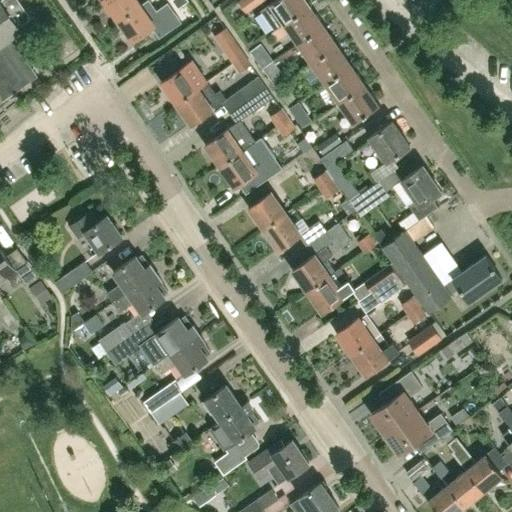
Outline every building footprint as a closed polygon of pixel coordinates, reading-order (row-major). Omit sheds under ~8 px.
[(37,75),(11,38),(20,31),(18,27),(31,18),(18,0),(0,0),(0,101),(1,101),(37,75)] [(103,0),(117,19),(140,4),(136,0),(103,0)] [(149,0),(145,0),(140,4),(117,19),(132,40),(151,26),(159,38),(182,22),(168,2),(156,10),(149,0)] [(188,1),(187,0),(171,0),(177,8),(188,1)] [(238,0),(235,2),(243,13),(262,0),(238,0)] [(311,4),(307,0),(273,0),(269,3),(283,23),(311,4)] [(226,29),(242,23),(234,4),(219,10),(226,29)] [(297,43),(324,24),(311,4),(283,23),(283,24),(272,31),(278,40),(289,32),(297,43)] [(338,44),(324,24),(297,43),(310,63),(338,44)] [(221,44),(233,62),(244,55),(239,48),(232,37),(221,44)] [(248,50),(260,68),(271,61),(259,43),(248,50)] [(324,83),(352,64),(338,44),(310,63),(324,83)] [(250,63),(244,55),(233,62),(239,71),(250,63)] [(175,102),(207,80),(192,59),(161,81),(175,102)] [(262,68),(276,88),(288,80),(273,60),(262,68)] [(338,103),(365,84),(352,64),(324,83),(338,103)] [(142,68),(113,90),(124,105),(153,84),(142,68)] [(265,86),(258,75),(237,89),(245,101),(265,86)] [(214,108),(226,99),(220,90),(215,93),(207,82),(208,81),(207,80),(175,102),(192,125),(215,109),(214,108)] [(352,123),(379,104),(365,84),(338,103),(352,123)] [(55,85),(36,98),(43,108),(62,95),(55,85)] [(252,111),(272,96),(265,86),(245,101),(252,111)] [(291,86),(280,94),(288,104),(298,97),(291,86)] [(270,115),(276,124),(287,117),(281,108),(270,115)] [(293,126),(287,117),(276,124),(282,133),(293,126)] [(255,141),(240,119),(204,143),(219,165),(237,152),(241,149),(242,150),(255,141)] [(409,146),(392,120),(369,136),(386,161),(409,146)] [(322,153),(332,146),(326,138),(316,145),(322,153)] [(360,193),(338,160),(353,150),(346,139),(319,157),(323,162),(334,178),(340,186),(350,200),(360,193)] [(273,159),(266,149),(249,161),(242,150),(241,149),(237,152),(219,165),(234,186),(273,159)] [(80,164),(85,181),(100,177),(95,159),(80,164)] [(314,178),(320,187),(334,178),(323,162),(319,164),(324,171),(314,178)] [(418,220),(425,215),(438,206),(431,197),(440,191),(422,165),(401,180),(415,200),(408,204),(418,220)] [(340,186),(334,178),(320,187),(326,196),(337,189),(340,186)] [(390,195),(379,180),(360,193),(350,200),(356,209),(360,215),(390,195)] [(285,212),(270,191),(248,206),(262,227),(285,212)] [(122,236),(107,215),(97,222),(90,212),(71,226),(78,237),(86,232),(100,252),(122,236)] [(299,232),(285,212),(262,227),(277,248),(298,233),(299,232)] [(433,226),(425,215),(418,220),(382,245),(428,311),(451,295),(450,293),(459,287),(469,301),(501,278),(485,254),(452,277),(452,278),(443,284),(412,240),(433,226)] [(299,232),(298,233),(305,245),(325,231),(326,230),(319,220),(300,233),(299,232)] [(326,230),(325,231),(332,241),(336,246),(349,237),(338,222),(326,230)] [(357,241),(363,250),(374,242),(368,233),(357,241)] [(317,282),(335,270),(327,259),(332,255),(325,245),(291,269),(306,290),(317,282)] [(38,276),(21,254),(10,262),(0,247),(0,280),(6,276),(12,284),(20,278),(26,286),(38,276)] [(113,301),(156,272),(150,263),(149,264),(142,254),(137,257),(135,255),(113,271),(121,283),(107,293),(113,301)] [(282,259),(270,266),(266,260),(250,270),(260,287),(289,270),(282,259)] [(62,293),(92,270),(85,260),(54,282),(62,293)] [(396,274),(389,264),(364,281),(371,291),(372,291),(396,274)] [(340,268),(335,271),(335,270),(317,282),(306,290),(321,311),(354,288),(340,268)] [(164,297),(163,294),(168,291),(160,281),(162,280),(156,272),(113,301),(120,311),(134,301),(142,312),(164,297)] [(403,285),(396,274),(372,291),(379,301),(403,285)] [(41,283),(29,290),(38,308),(51,301),(41,283)] [(401,304),(407,313),(418,305),(412,296),(401,304)] [(424,314),(418,305),(407,313),(413,322),(424,314)] [(85,321),(78,310),(71,315),(71,326),(74,329),(84,322),(85,321)] [(360,315),(358,316),(335,332),(350,352),(380,331),(367,312),(361,317),(360,315)] [(94,314),(85,321),(84,322),(91,333),(102,325),(94,314)] [(192,325),(184,315),(180,318),(178,316),(140,343),(141,345),(142,345),(154,363),(161,359),(198,332),(193,324),(192,325)] [(107,352),(133,333),(125,321),(98,339),(107,352)] [(436,321),(408,340),(418,355),(442,338),(442,337),(446,335),(436,321)] [(389,344),(380,331),(350,352),(364,373),(399,349),(393,341),(389,344)] [(207,358),(206,355),(210,352),(203,342),(204,341),(198,332),(161,359),(154,363),(161,372),(177,361),(185,373),(207,358)] [(115,363),(141,345),(140,343),(134,334),(107,352),(115,363)] [(448,363),(466,346),(458,337),(440,355),(448,363)] [(95,383),(113,373),(106,360),(88,371),(95,383)] [(417,409),(408,396),(422,386),(411,370),(387,386),(394,396),(371,412),(384,432),(417,409)] [(143,400),(151,411),(167,399),(183,388),(176,378),(143,400)] [(220,419),(240,405),(226,384),(205,399),(220,419)] [(511,411),(500,397),(492,403),(510,428),(502,434),(511,447),(511,411)] [(159,423),(176,412),(167,399),(151,411),(159,423)] [(235,442),(251,431),(252,430),(251,429),(255,426),(240,405),(220,419),(208,427),(224,450),(226,448),(228,452),(215,461),(224,474),(247,458),(235,442)] [(470,416),(463,407),(450,417),(457,426),(470,416)] [(452,429),(440,412),(426,422),(417,409),(384,432),(398,452),(421,435),(428,445),(452,429)] [(171,441),(177,450),(191,440),(185,432),(171,441)] [(493,447),(485,453),(475,461),(456,436),(448,442),(454,450),(452,452),(466,469),(483,490),(502,475),(498,470),(507,463),(493,447)] [(308,462),(292,439),(285,444),(281,438),(247,461),(260,480),(271,472),(278,483),(308,462)] [(159,465),(166,475),(175,468),(168,458),(159,465)] [(448,470),(440,460),(432,466),(440,476),(448,470)] [(483,490),(466,469),(447,484),(464,505),(483,490)] [(421,475),(413,481),(437,511),(455,511),(464,505),(447,484),(435,493),(429,485),(421,475)] [(334,511),(340,508),(338,506),(320,480),(289,502),(295,511),(334,511)] [(209,484),(191,495),(196,502),(214,491),(209,484)] [(235,511),(256,511),(260,509),(254,499),(239,509),(235,511)]
